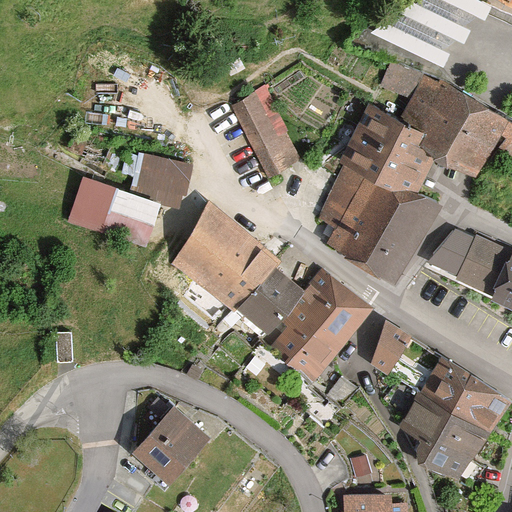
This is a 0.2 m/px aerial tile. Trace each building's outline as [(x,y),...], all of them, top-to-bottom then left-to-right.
[(445,82),(415,129),(430,139),(471,165),(487,137),(502,117),(445,82)] [(268,83),(233,100),(268,175),(303,158),(268,83)] [(371,104),(342,162),(393,188),(403,193),(430,139),(415,129),(371,104)] [(511,124),(502,117),(487,137),(511,156),(511,124)] [(127,182),(86,169),(70,218),(152,244),(166,201),(182,206),(196,162),(139,144),(127,182)] [(308,230),(358,256),(393,188),(342,162),(308,230)] [(358,256),(398,280),(436,207),(403,193),(393,188),(358,256)] [(275,254),(211,200),(163,255),(228,312),(262,266),(275,254)] [(429,265),(458,281),(478,238),(455,228),(429,265)] [(458,281),(487,293),(507,250),(478,238),(458,281)] [(511,252),(507,250),(487,293),(511,304),(511,252)] [(262,266),(228,312),(262,336),(296,291),(262,266)] [(320,269),(262,336),(309,382),(370,303),(320,269)] [(81,342),(79,313),(58,314),(59,343),(81,342)] [(371,365),(382,374),(406,335),(382,317),(372,345),(371,365)] [(418,387),(486,430),(511,398),(441,352),(418,387)] [(400,418),(466,460),(486,430),(418,387),(400,418)] [(203,431),(171,406),(132,456),(164,481),(203,431)] [(417,430),(413,461),(458,480),(466,460),(417,430)] [(391,511),(390,490),(338,494),(338,511),(391,511)]
